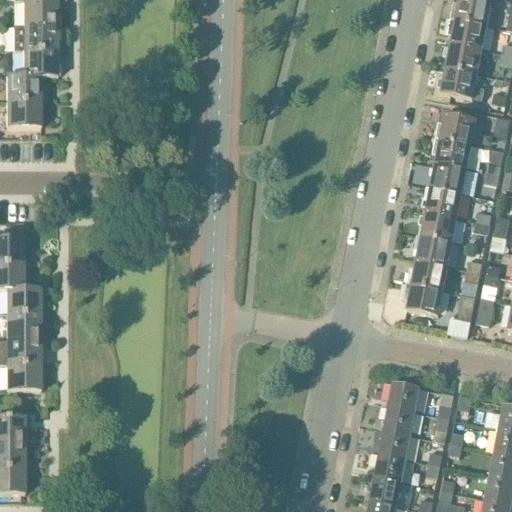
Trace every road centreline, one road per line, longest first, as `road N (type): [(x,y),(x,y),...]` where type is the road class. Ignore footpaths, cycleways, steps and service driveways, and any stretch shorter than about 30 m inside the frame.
road 1 (residential): [(346,343),(415,0)]
road 2 (residential): [(0,184),(214,183)]
road 3 (secondary): [(201,511),(208,324)]
road 4 (secondary): [(214,183),(223,0)]
road 5 (residential): [(313,511),(346,343)]
road 6 (residential): [(346,343),(511,376)]
road 7 (secondary): [(208,324),(214,183)]
road 8 (residential): [(208,324),(346,343)]
